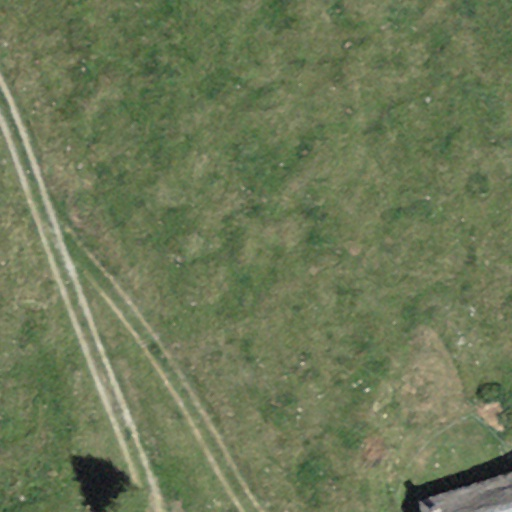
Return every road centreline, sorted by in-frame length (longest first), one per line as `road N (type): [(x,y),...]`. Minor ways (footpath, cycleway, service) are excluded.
road 1 (track): [(0,95),(156,511)]
road 2 (track): [(47,217),(161,357),(252,511)]
